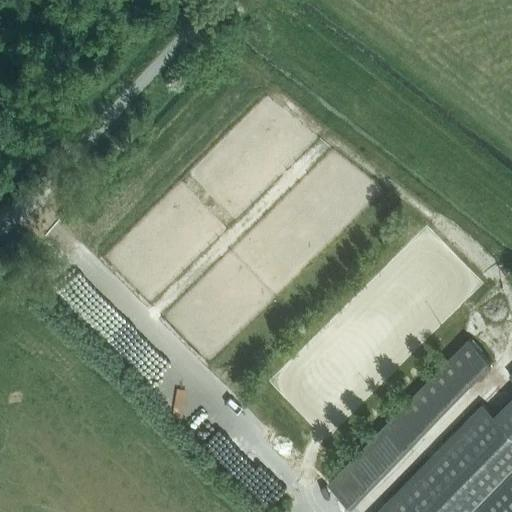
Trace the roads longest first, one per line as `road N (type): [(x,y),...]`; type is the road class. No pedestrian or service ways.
road 1 (track): [(322,511),(242,430),(203,376),(73,252)]
road 2 (unclassified): [(0,232),(219,0)]
road 3 (track): [(319,150),(145,322)]
